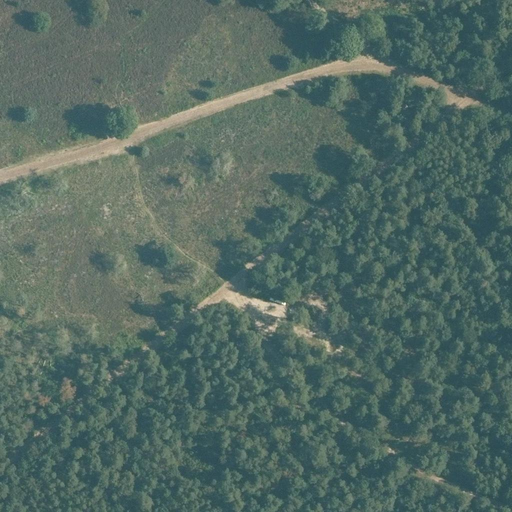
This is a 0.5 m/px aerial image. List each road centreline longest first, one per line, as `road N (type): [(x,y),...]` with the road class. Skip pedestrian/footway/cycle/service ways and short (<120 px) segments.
road 1 (track): [(511,67),(0,466)]
road 2 (track): [(395,46),(0,183)]
road 3 (track): [(226,290),(306,391),(370,447),(511,510)]
road 4 (track): [(320,0),(469,100),(511,118)]
